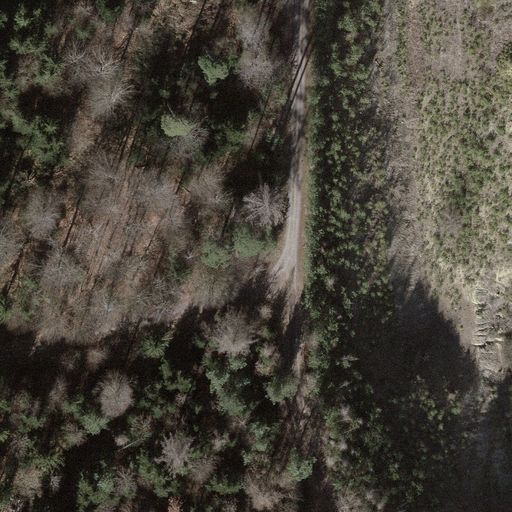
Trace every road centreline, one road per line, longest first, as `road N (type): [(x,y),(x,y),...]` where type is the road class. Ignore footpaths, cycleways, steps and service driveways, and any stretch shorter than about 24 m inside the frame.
road 1 (track): [(339,511),(314,448),(287,285),(299,0)]
road 2 (track): [(287,285),(0,357)]
